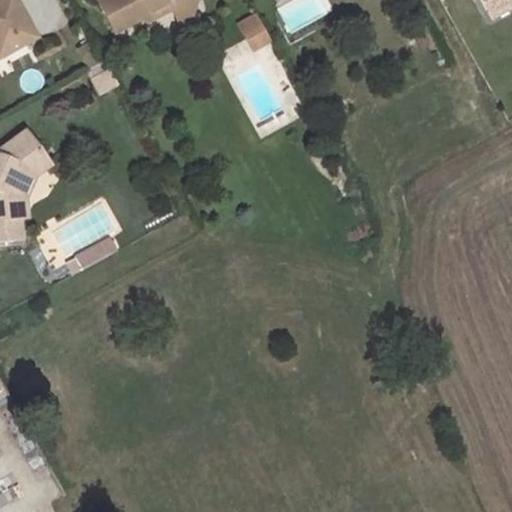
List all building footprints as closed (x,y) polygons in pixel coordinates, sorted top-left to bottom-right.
[(81,0),(98,35),(122,23),(134,30),(155,19),(177,26),(183,6),(179,0),(81,0)] [(320,0),(294,0),(278,8),(289,31),(327,13),(320,0)] [(511,0),(478,0),(492,25),(511,14),(511,12),(508,5),(511,2),(511,0)] [(0,1),(0,50),(21,40),(0,1)] [(246,16),(229,26),(244,52),(261,42),(246,16)] [(91,61),(81,44),(68,51),(78,68),(91,61)] [(81,79),(96,71),(91,61),(78,68),(76,70),(81,79)] [(96,71),(81,79),(89,94),(105,85),(96,71)] [(15,163),(32,151),(16,129),(0,140),(0,237),(12,235),(9,215),(7,199),(14,183),(8,180),(15,163)] [(41,163),(32,151),(15,163),(8,180),(14,183),(7,199),(9,215),(16,214),(14,199),(23,176),(41,163)] [(71,261),(76,272),(117,252),(109,236),(118,232),(102,200),(42,229),(48,241),(28,251),(40,276),(71,261)]
